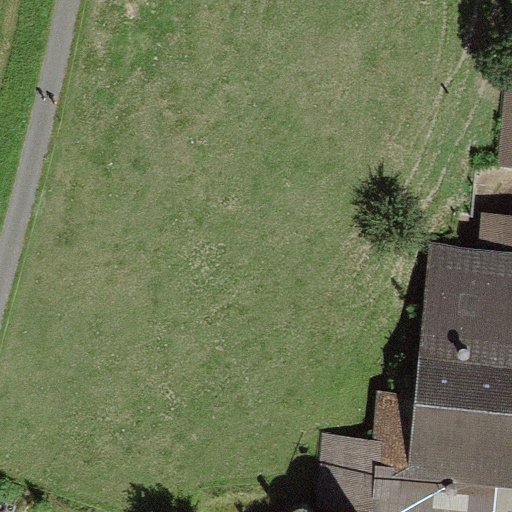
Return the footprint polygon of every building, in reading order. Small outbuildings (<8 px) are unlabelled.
[(511,0),(510,0),(500,159),(511,160),(511,0)] [(421,440),(511,444),(511,250),(432,246),(421,440)] [(314,485),(373,487),(375,431),(317,429),(314,485)] [(297,508),(301,499),(297,489),(288,485),(284,486),(278,489),(274,499),(278,508),(281,510),(288,511),(297,508)] [(338,511),(340,507),(340,506),(336,497),(327,493),(323,493),(317,497),(314,506),(315,511),(338,511)]
